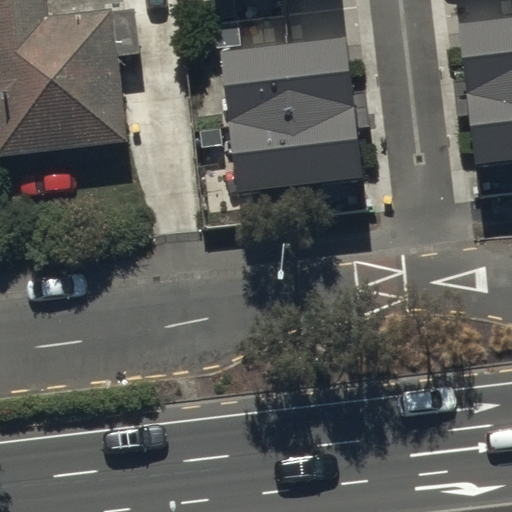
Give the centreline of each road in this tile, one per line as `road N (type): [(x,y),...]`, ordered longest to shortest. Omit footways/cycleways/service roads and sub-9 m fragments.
road 1 (residential): [(0,351),(382,288),(511,286)]
road 2 (primary): [(0,484),(511,426)]
